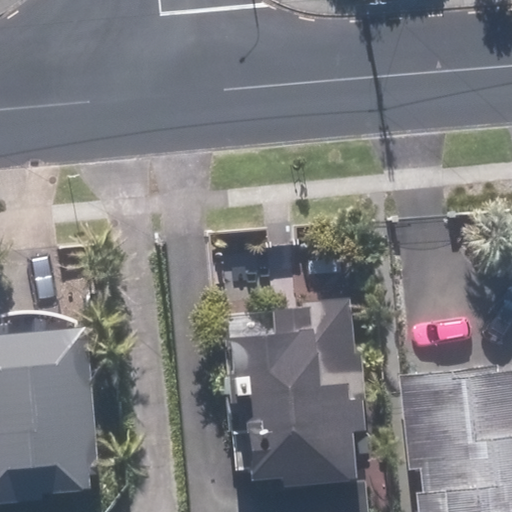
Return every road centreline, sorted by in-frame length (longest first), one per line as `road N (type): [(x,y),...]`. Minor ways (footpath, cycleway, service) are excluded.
road 1 (residential): [(167,89),(511,64)]
road 2 (residential): [(0,104),(167,89)]
